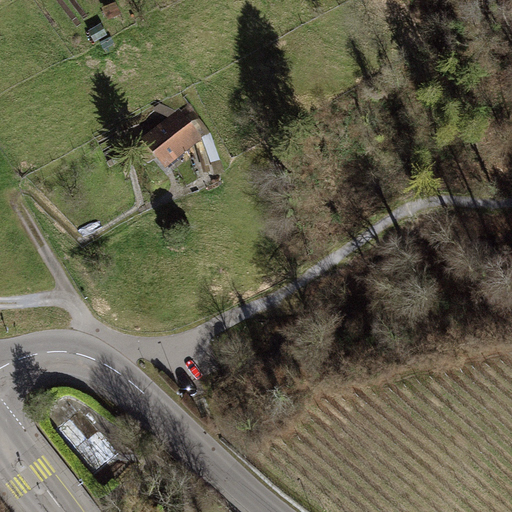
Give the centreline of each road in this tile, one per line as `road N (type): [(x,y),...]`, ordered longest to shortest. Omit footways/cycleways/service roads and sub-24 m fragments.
road 1 (tertiary): [(0,368),(54,351),(108,365),(272,511)]
road 2 (track): [(242,314),(417,204),(511,204)]
road 3 (track): [(90,357),(71,302),(0,303)]
road 4 (track): [(71,302),(11,194)]
